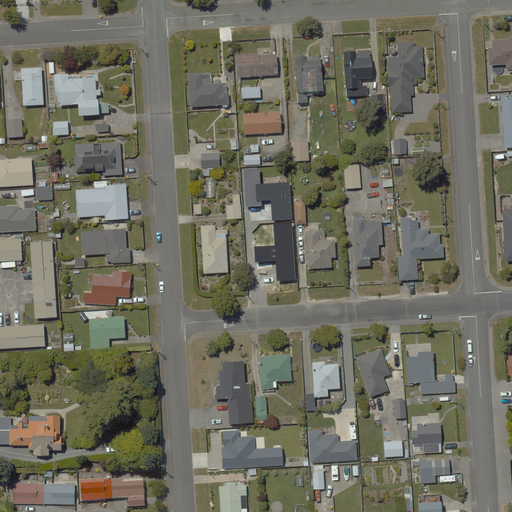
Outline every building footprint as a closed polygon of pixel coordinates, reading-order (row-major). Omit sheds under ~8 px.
[(511,35),(473,39),(476,71),(511,67),(511,35)] [(398,58),(388,59),(392,114),(412,112),(410,80),(424,79),(421,42),(397,44),(398,58)] [(370,52),(344,53),(346,90),(358,89),(358,79),(372,78),(370,52)] [(276,53),(237,56),(238,78),(278,75),(276,53)] [(321,54),(295,56),(297,94),(324,93),(321,54)] [(42,67),(22,68),(24,105),(45,104),(42,67)] [(95,72),(56,75),(58,105),(78,103),(79,115),(99,113),(95,72)] [(206,72),(187,73),(189,108),(227,105),(225,82),(207,84),(206,72)] [(260,87),(241,88),(242,99),(261,98),(260,87)] [(511,89),(489,91),(493,150),(511,149),(511,89)] [(279,112),(243,115),(244,135),(280,133),(279,112)] [(23,119),(6,120),(6,138),(23,137),(23,119)] [(69,120),(52,121),(52,135),(69,134),(69,120)] [(437,137),(398,138),(398,154),(437,153),(437,137)] [(238,139),(229,139),(230,150),(238,150),(238,139)] [(309,139),(290,139),(290,161),(310,161),(309,139)] [(120,142),(75,144),(76,172),(121,170),(120,142)] [(199,155),(200,176),(210,175),(210,168),(224,167),(224,154),(199,155)] [(260,154),(242,155),(242,165),(260,165),(260,154)] [(0,186),(33,185),(32,158),(0,159),(0,186)] [(359,164),(343,164),(344,188),(359,188),(359,164)] [(215,179),(206,179),(206,200),(215,200),(215,179)] [(55,186),(36,186),(36,200),(55,199),(55,186)] [(125,186),(75,189),(77,218),(105,216),(105,220),(127,219),(125,186)] [(241,193),(231,194),(231,204),(225,204),(225,218),(242,218),(241,193)] [(304,200),(294,201),(294,225),(305,225),(304,200)] [(511,202),(491,204),(493,266),(511,264),(511,202)] [(201,203),(193,204),(194,214),(202,214),(201,203)] [(34,204),(0,205),(0,231),(35,230),(34,204)] [(423,218),(401,219),(403,254),(398,254),(399,280),(419,279),(418,260),(441,258),(439,232),(424,233),(423,218)] [(378,221),(352,223),(355,266),(369,265),(368,258),(381,257),(378,221)] [(214,226),(201,226),(203,273),(229,272),(227,230),(214,230),(214,226)] [(127,227),(80,230),(82,256),(107,254),(107,261),(129,260),(127,227)] [(323,230),(306,231),(308,268),(334,267),(333,239),(323,240),(323,230)] [(21,238),(0,238),(0,261),(22,260),(21,238)] [(53,241),(31,242),(36,318),(59,316),(53,241)] [(128,296),(131,275),(93,271),(89,302),(114,305),(115,295),(128,296)] [(125,316),(90,318),(92,349),(110,348),(109,338),(126,337),(125,316)] [(44,324),(0,326),(0,348),(45,346),(44,324)] [(73,332),(63,332),(64,342),(74,341),(73,332)] [(74,343),(64,344),(64,352),(74,351),(74,343)] [(511,344),(506,345),(507,369),(497,369),(499,411),(511,410),(511,344)] [(380,347),(354,357),(369,396),(388,389),(382,374),(389,372),(380,347)] [(290,354),(258,355),(259,389),(272,388),(272,380),(291,380),(290,354)] [(433,354),(406,356),(407,382),(420,381),(420,393),(455,392),(454,378),(434,378),(433,354)] [(339,388),(339,357),(319,357),(319,361),(313,361),(314,396),(328,395),(328,388),(339,388)] [(227,397),(228,422),(251,421),(250,380),(244,380),(243,358),(221,359),(221,370),(219,370),(220,384),(214,384),(215,397),(227,397)] [(267,394),(256,394),(257,420),(268,420),(267,394)] [(404,399),(394,399),(394,417),(405,417),(404,399)] [(13,416),(0,415),(0,442),(28,445),(28,447),(33,447),(32,453),(49,454),(49,448),(59,449),(61,412),(45,411),(44,418),(29,417),(29,426),(23,426),(23,423),(12,423),(13,416)] [(418,429),(411,429),(411,445),(420,444),(420,453),(441,452),(440,424),(418,425),(418,429)] [(335,433),(309,434),(310,462),(355,460),(354,439),(335,439),(335,433)] [(406,439),(383,440),(383,456),(407,455),(406,439)] [(435,485),(435,473),(448,472),(448,458),(418,460),(419,486),(435,485)] [(323,464),(312,465),(313,488),(324,488),(323,464)] [(112,479),(113,499),(128,498),(128,507),(144,506),(142,477),(112,479)] [(113,499),(112,479),(80,481),(81,501),(113,499)] [(219,511),(245,511),(246,507),(241,507),(241,495),(245,495),(245,479),(224,480),(225,485),(219,485),(219,511)] [(44,503),(44,482),(14,482),(14,503),(44,503)] [(44,482),(44,503),(75,503),(75,483),(44,482)] [(416,494),(417,511),(440,511),(439,492),(416,494)] [(403,511),(411,511),(411,496),(403,497),(403,511)]
